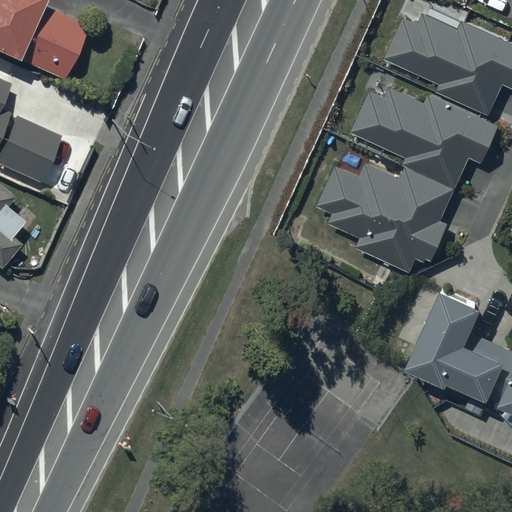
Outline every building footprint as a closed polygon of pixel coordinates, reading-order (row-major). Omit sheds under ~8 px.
[(0,0),(0,38),(14,44),(12,51),(62,72),(85,19),(41,0),(0,0)] [(437,84),(486,105),(500,74),(511,79),(511,35),(466,16),(461,25),(425,9),(421,19),(405,12),(388,50),(442,73),(437,84)] [(0,159),(37,177),(59,130),(0,102),(0,95),(9,77),(0,72),(0,159)] [(371,88),(355,121),(410,147),(405,158),(453,180),(468,148),(482,154),(498,119),(430,87),(425,98),(392,83),(386,95),(371,88)] [(361,177),(337,166),(322,197),(338,205),(333,216),(365,231),(360,241),(411,265),(418,251),(423,254),(426,247),(431,249),(447,216),(438,212),(452,183),(406,161),(399,176),(368,162),(361,177)] [(0,256),(17,237),(8,228),(21,213),(5,199),(12,190),(0,179),(0,256)] [(479,293),(441,276),(406,352),(491,391),(511,343),(466,323),(479,293)] [(511,400),(511,343),(491,391),(511,400)]
